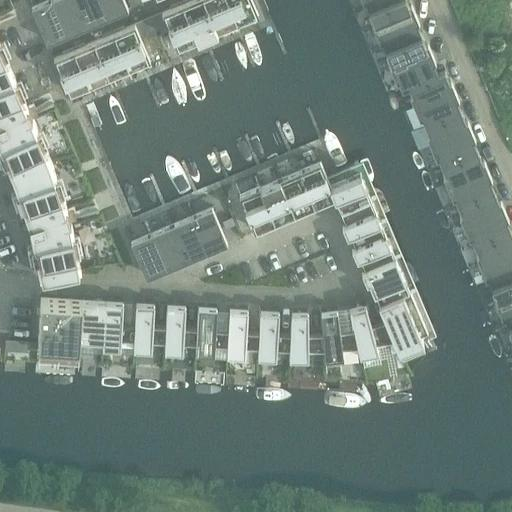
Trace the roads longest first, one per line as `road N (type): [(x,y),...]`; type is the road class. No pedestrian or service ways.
road 1 (residential): [(137,291),(324,298),(355,287),(325,218)]
road 2 (residential): [(325,218),(137,291)]
road 3 (unclassified): [(511,181),(435,0)]
road 4 (residential): [(0,278),(10,287),(137,291)]
